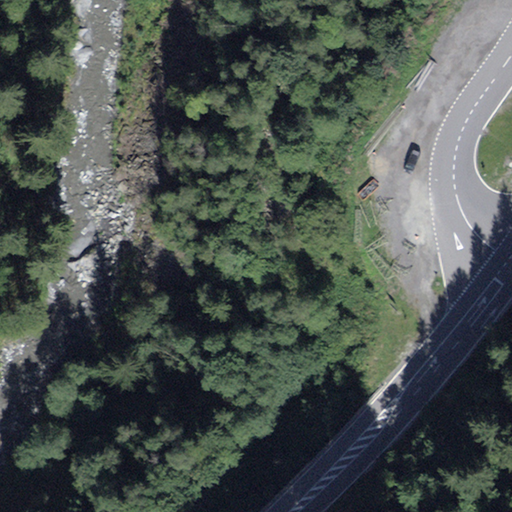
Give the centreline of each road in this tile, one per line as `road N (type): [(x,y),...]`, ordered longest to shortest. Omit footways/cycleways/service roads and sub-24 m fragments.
road 1 (secondary): [(294,511),(392,410),(511,263)]
road 2 (tertiary): [(511,263),(473,229),(453,165),(465,121),(511,54)]
